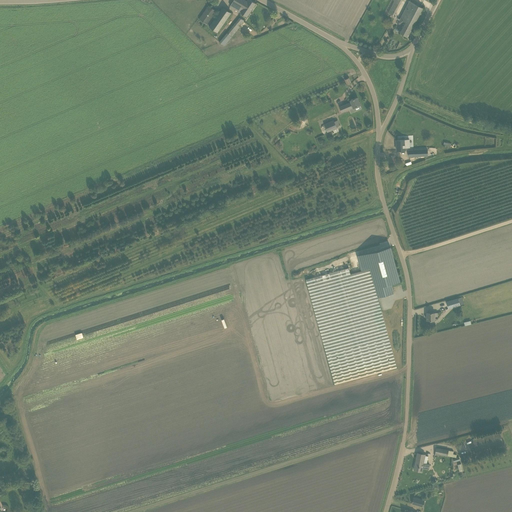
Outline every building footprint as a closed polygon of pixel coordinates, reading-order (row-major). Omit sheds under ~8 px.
[(256,3),(251,0),(247,0),(247,1),(245,0),(233,0),(230,6),(240,12),(247,16),(256,3)] [(408,36),(423,8),(410,1),(400,19),(398,23),(402,26),(399,32),(408,37),(408,36)] [(217,16),(209,26),(218,32),(231,13),(223,7),(218,14),(215,12),(216,11),(208,6),(199,19),(207,24),(214,14),(217,16)] [(388,13),(394,16),(397,9),(391,6),(390,8),(388,13)] [(224,46),(240,26),(238,25),(240,23),(241,24),(244,21),(240,17),(227,33),(219,42),(224,46)] [(362,108),(357,97),(350,100),(351,102),(339,107),(341,112),(353,107),(355,111),(362,108)] [(324,124),(328,132),(337,128),(334,120),(324,124)] [(397,150),(406,150),(405,140),(396,140),(397,150)] [(370,268),(378,297),(393,293),(391,283),(400,281),(390,247),(366,253),(370,268)] [(449,309),(460,305),(458,298),(446,301),(449,309)] [(500,432),(473,439),(476,451),(503,444),(500,432)] [(435,453),(456,457),(457,454),(453,454),(453,451),(436,448),(435,453)] [(414,470),(422,472),(423,468),(429,469),(429,465),(427,464),(428,456),(425,455),(425,454),(417,453),(414,470)] [(412,504),(422,507),(424,500),(414,497),(412,504)]
